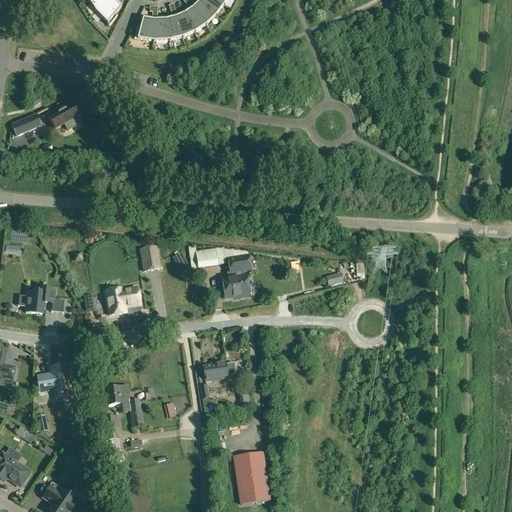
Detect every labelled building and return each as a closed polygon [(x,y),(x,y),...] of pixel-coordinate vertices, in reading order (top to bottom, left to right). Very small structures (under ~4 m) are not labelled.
[(86,0),(86,1),(87,0),(95,13),(95,14),(112,0),(113,0),(115,2),(116,0),(86,0)] [(113,0),(112,0),(95,14),(96,14),(109,27),(117,17),(115,15),(121,8),(115,2),(113,0)] [(224,7),(213,0),(200,0),(199,2),(216,18),(216,17),(223,7),(224,7)] [(199,3),(194,7),(189,2),(185,5),(190,10),(192,9),(206,27),(206,26),(215,17),(216,18),(199,2),(199,3)] [(184,14),(195,34),(205,26),(206,27),(192,9),(190,10),(184,14)] [(177,17),(175,10),(170,12),(173,19),(175,18),(182,40),(183,40),(182,39),(194,34),(194,35),(195,34),(184,14),(184,15),(184,14),(177,17)] [(169,43),(166,21),(157,21),(157,13),(152,13),(152,21),(154,21),(153,44),(153,43),(169,42),(169,43)] [(182,40),(175,18),(173,19),(166,21),(169,43),(169,42),(182,39),(182,40)] [(154,21),(152,21),(142,19),(140,28),(137,28),(134,40),(153,43),(153,44),(154,21)] [(38,99),(31,102),(33,107),(41,104),(38,99)] [(48,118),(55,130),(81,115),(80,113),(80,112),(79,109),(77,109),(74,104),(67,108),(48,118)] [(41,127),(36,115),(11,126),(16,138),(41,127)] [(140,251),(144,275),(151,273),(152,274),(157,273),(158,272),(161,272),(158,248),(155,248),(153,248),(147,249),(147,250),(140,251)] [(195,248),(194,248),(189,249),(192,270),(199,269),(199,270),(219,266),(216,250),(196,253),(195,248)] [(175,261),(181,273),(188,270),(182,257),(175,261)] [(228,274),(229,280),(222,281),(223,290),(221,290),(222,297),(224,297),(225,300),(239,297),(239,299),(249,298),(246,277),(244,278),(243,272),(250,271),(248,258),(228,261),(230,274),(228,274)] [(341,272),(325,276),(328,288),(344,284),(341,272)] [(44,291),(28,289),(26,314),(32,315),(32,314),(42,315),(42,309),(43,309),(43,305),(43,303),(53,304),(54,292),(44,291)] [(122,290),(105,292),(109,317),(126,314),(125,308),(140,306),(137,289),(122,292),(122,290)] [(2,379),(13,381),(16,368),(8,367),(8,368),(4,367),(6,356),(0,355),(0,383),(2,379)] [(216,365),(216,367),(203,369),(205,383),(227,379),(225,363),(216,365)] [(54,375),(38,378),(40,392),(59,389),(61,396),(60,396),(60,399),(63,399),(63,398),(73,397),(68,367),(53,370),(54,375)] [(122,410),(130,409),(132,425),(141,423),(139,403),(147,402),(146,391),(128,393),(127,387),(116,389),(119,406),(121,405),(122,410)] [(206,387),(200,388),(204,417),(211,416),(206,387)] [(119,406),(116,389),(105,391),(108,407),(119,406)] [(240,393),(242,410),(250,408),(247,391),(240,393)] [(173,404),(164,407),(168,420),(176,418),(173,404)] [(104,419),(108,448),(112,470),(120,469),(117,451),(114,450),(113,447),(121,446),(117,418),(104,419)] [(46,425),(38,426),(39,433),(47,432),(46,425)] [(29,434),(24,441),(32,446),(37,440),(29,434)] [(41,453),(48,457),(52,451),(45,446),(41,453)] [(2,455),(0,458),(0,479),(1,478),(5,481),(7,479),(13,483),(14,481),(21,486),(30,474),(22,469),(21,470),(15,466),(18,462),(7,454),(5,457),(2,455)] [(233,458),(240,506),(269,501),(262,454),(233,458)] [(72,508),(77,501),(62,491),(62,492),(52,485),(42,499),(49,504),(49,503),(53,505),(49,510),(52,511),(70,511),(73,508),(72,508)]
